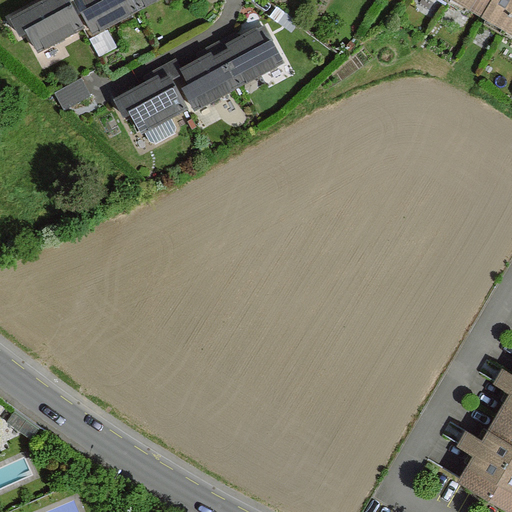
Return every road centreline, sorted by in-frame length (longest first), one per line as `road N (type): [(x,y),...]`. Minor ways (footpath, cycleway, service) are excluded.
road 1 (residential): [(511,292),(395,490),(432,511)]
road 2 (tertiary): [(0,364),(227,511)]
